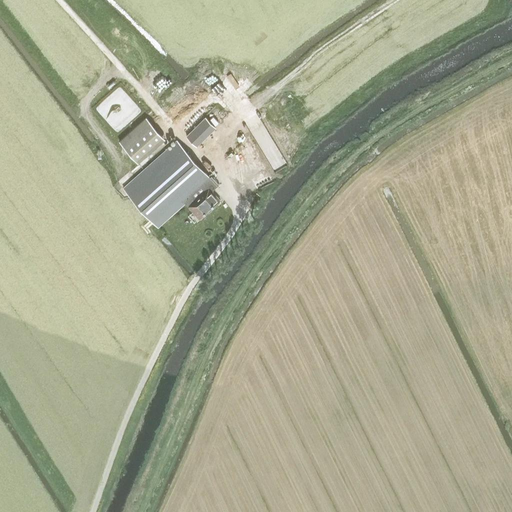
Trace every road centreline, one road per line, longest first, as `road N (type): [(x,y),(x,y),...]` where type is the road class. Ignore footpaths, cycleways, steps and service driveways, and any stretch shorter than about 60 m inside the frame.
road 1 (track): [(198,155),(397,0)]
road 2 (track): [(155,107),(58,0)]
